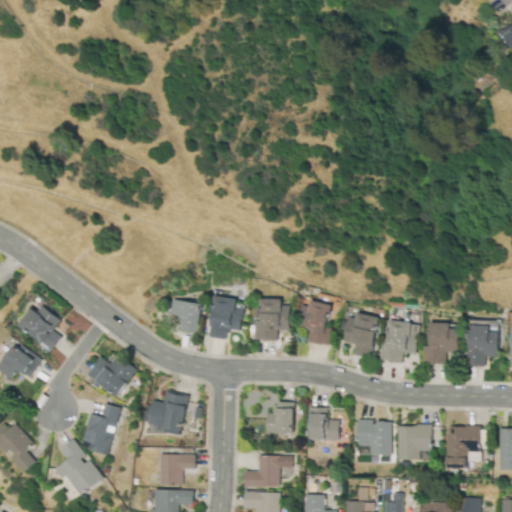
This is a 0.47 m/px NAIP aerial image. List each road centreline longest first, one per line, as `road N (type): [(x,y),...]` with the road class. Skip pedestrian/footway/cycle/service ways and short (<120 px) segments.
road 1 (residential): [(0,241),(152,352),(184,366),(222,374),(323,372),(380,393),(511,396)]
road 2 (residential): [(218,511),(222,374)]
